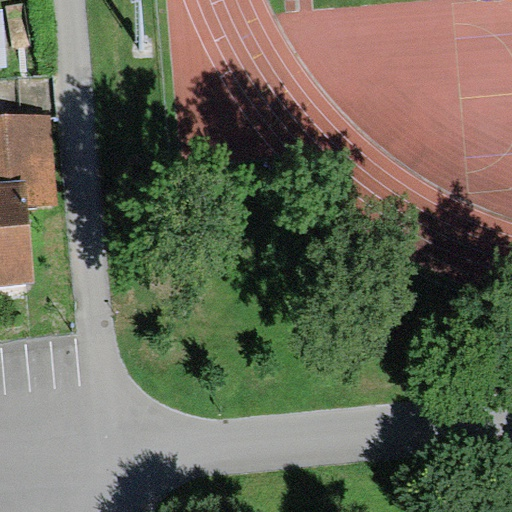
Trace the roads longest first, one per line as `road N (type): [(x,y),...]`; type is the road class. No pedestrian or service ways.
road 1 (residential): [(511,413),(99,445),(82,481),(84,511)]
road 2 (track): [(99,445),(62,0)]
